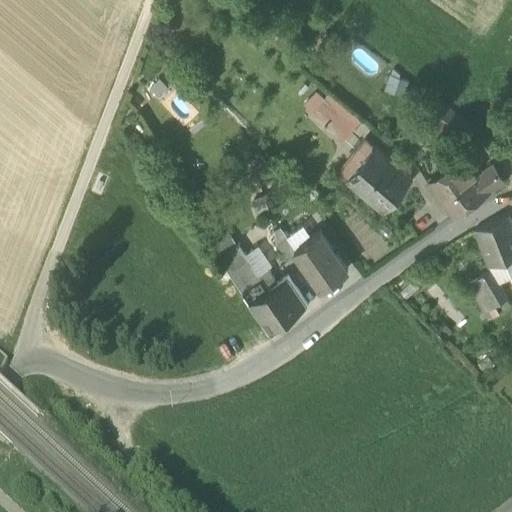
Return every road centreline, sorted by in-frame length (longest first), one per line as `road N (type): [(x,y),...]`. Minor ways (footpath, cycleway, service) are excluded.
road 1 (residential): [(511,199),(467,218),(233,382),(120,390),(33,357),(0,391)]
road 2 (track): [(33,357),(26,328),(152,0)]
road 3 (track): [(190,511),(122,448),(120,390)]
